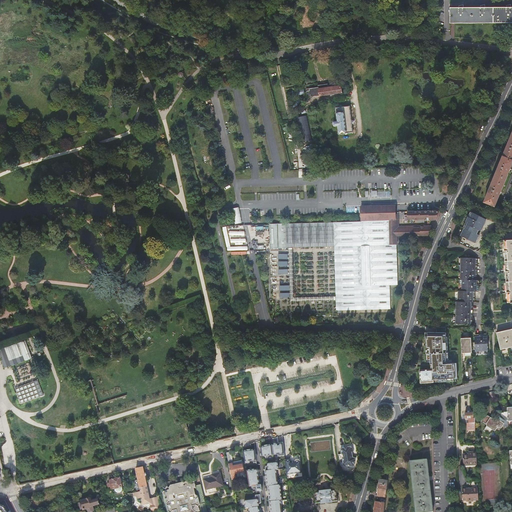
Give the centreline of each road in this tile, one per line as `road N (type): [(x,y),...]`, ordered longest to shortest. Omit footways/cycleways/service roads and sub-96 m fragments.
road 1 (residential): [(511,52),(388,36),(256,56),(116,0)]
road 2 (residential): [(10,492),(371,412)]
road 3 (secondary): [(387,400),(423,270),(511,84)]
road 4 (track): [(471,99),(442,137),(395,144),(362,137),(355,91),(366,76),(405,56),(458,55)]
road 5 (track): [(349,42),(355,91),(329,105),(329,125),(333,139),(362,137)]
